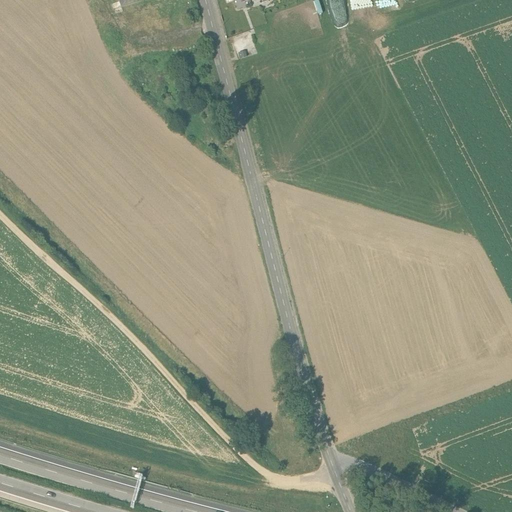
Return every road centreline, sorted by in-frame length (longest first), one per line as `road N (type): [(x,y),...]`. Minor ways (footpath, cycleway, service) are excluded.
road 1 (tertiary): [(204,0),(331,462)]
road 2 (track): [(0,214),(264,473),(303,481),(335,472)]
road 3 (motorway): [(199,511),(0,454)]
road 4 (unclassified): [(331,462),(359,464),(454,511)]
